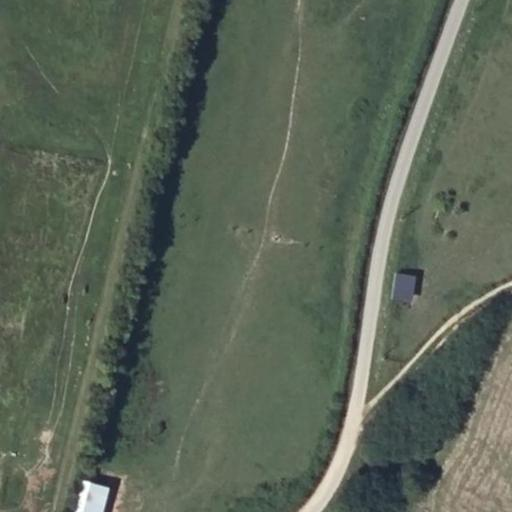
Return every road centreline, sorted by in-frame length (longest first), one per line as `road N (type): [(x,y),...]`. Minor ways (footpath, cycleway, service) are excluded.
road 1 (unclassified): [(308,511),(352,429),(383,202),(455,0)]
road 2 (track): [(59,511),(183,0)]
road 3 (track): [(352,429),(459,312),(511,281)]
